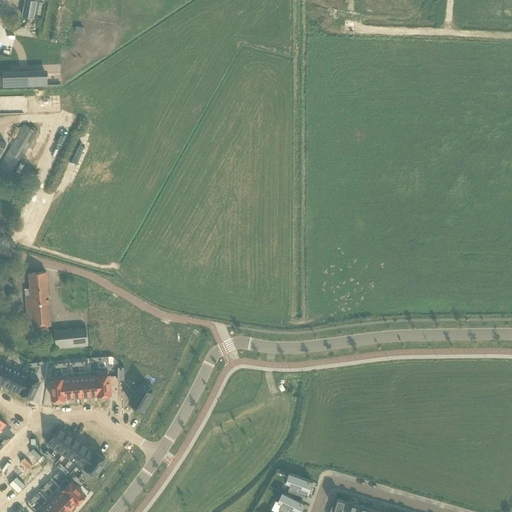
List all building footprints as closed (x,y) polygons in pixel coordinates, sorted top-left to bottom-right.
[(25,0),(24,0),(22,16),(32,18),(34,18),(34,14),(36,3),(36,2),(26,0),(25,0)] [(3,76),(0,76),(0,87),(3,87),(28,87),(47,86),(47,75),(27,75),(3,76)] [(36,132),(24,125),(0,165),(0,178),(5,181),(36,132)] [(29,273),(29,283),(31,297),(24,297),(27,328),(50,326),(46,272),(29,273)] [(0,281),(0,299),(5,297),(6,312),(18,311),(17,294),(5,295),(0,281)] [(55,337),(48,337),(50,349),(56,348),(88,345),(86,328),(54,330),(55,337)] [(5,364),(0,374),(0,384),(4,386),(13,368),(5,364)] [(13,368),(4,386),(12,390),(21,372),(13,368)] [(107,370),(96,371),(97,376),(99,396),(109,395),(108,375),(107,370)] [(21,372),(12,390),(21,394),(29,376),(21,372)] [(29,376),(21,394),(30,398),(39,380),(29,376)] [(97,376),(88,377),(90,396),(98,396),(99,396),(97,376)] [(60,377),(50,377),(51,380),(52,400),(63,399),(61,379),(62,379),(61,377),(60,377)] [(79,377),(70,378),(72,398),(81,397),(79,377)] [(88,377),(79,377),(81,397),(90,396),(88,377)] [(62,379),(61,379),(63,399),(72,398),(70,378),(62,379)] [(140,386),(130,403),(141,410),(150,393),(153,388),(142,382),(140,386)] [(58,427),(47,443),(48,444),(47,444),(55,449),(66,432),(58,427)] [(66,432),(55,449),(62,454),(73,438),(66,432)] [(73,438),(62,454),(70,459),(81,443),(73,438)] [(81,443),(70,459),(77,464),(88,448),(81,443)] [(77,464),(75,465),(83,471),(96,452),(95,452),(88,448),(77,464)] [(83,471),(81,473),(91,479),(93,475),(94,475),(105,458),(96,452),(83,471)] [(307,494),(311,482),(289,473),(285,483),(290,485),(287,491),(301,496),(302,492),(307,494)] [(70,482),(63,489),(77,503),(84,496),(70,482)] [(63,489),(56,496),(71,510),(77,503),(63,489)] [(299,511),(303,504),(282,493),(277,502),(281,504),(278,510),(281,511),(299,511)] [(56,496),(50,502),(60,511),(68,511),(71,510),(56,496)] [(336,499),(334,507),(331,506),(329,511),(345,511),(346,511),(348,502),(336,499)] [(60,511),(50,502),(44,509),(47,511),(60,511)] [(348,502),(346,511),(345,511),(356,511),(358,505),(348,502)]
